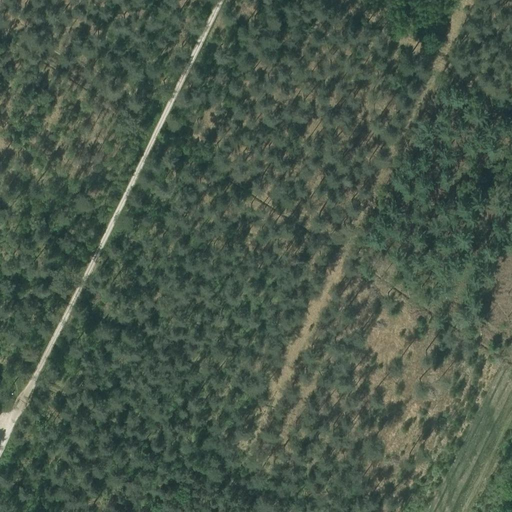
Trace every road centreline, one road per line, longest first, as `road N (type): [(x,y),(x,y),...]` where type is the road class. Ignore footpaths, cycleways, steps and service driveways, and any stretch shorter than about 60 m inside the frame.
road 1 (track): [(30,378),(219,0)]
road 2 (track): [(286,511),(30,378)]
road 3 (track): [(511,403),(458,511)]
